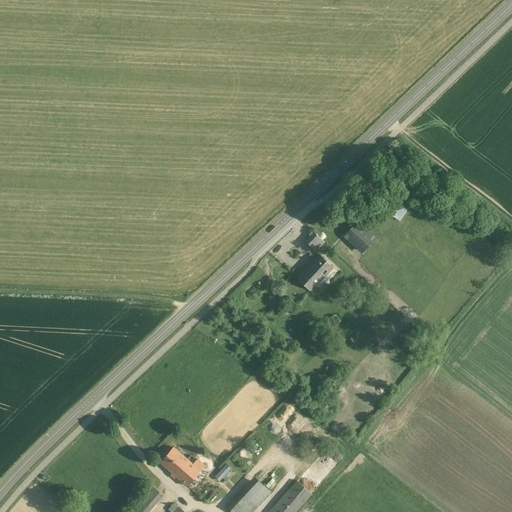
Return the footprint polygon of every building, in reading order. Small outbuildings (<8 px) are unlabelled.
[(397,203),(389,215),(398,221),(406,209),(397,203)] [(356,222),(343,237),(361,254),(376,238),(356,222)] [(313,231),(305,240),(316,251),(325,242),(313,231)] [(297,278),(310,290),(316,285),(324,276),(328,279),(336,271),(319,254),(297,278)] [(291,414),(286,423),(295,429),(301,420),(291,414)] [(300,426),(298,425),(296,428),(304,434),(310,427),(303,422),(300,426)] [(186,486),(200,471),(173,447),(160,462),(186,486)] [(224,474),(229,467),(224,463),(214,476),(223,483),(227,477),(224,474)] [(226,507),(232,511),(251,511),(270,492),(254,476),(226,507)] [(294,511),(311,493),(296,480),(268,511),(294,511)] [(127,511),(148,511),(163,494),(150,485),(127,511)] [(184,511),(174,502),(167,510),(170,511),(184,511)]
